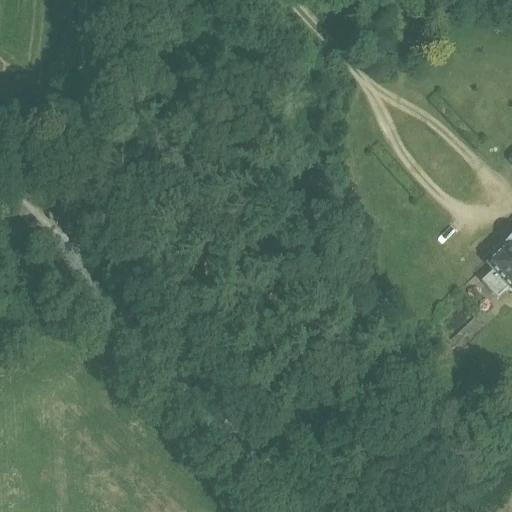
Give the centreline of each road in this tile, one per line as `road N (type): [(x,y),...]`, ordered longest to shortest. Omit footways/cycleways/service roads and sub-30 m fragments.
road 1 (unclassified): [(129,359),(89,290),(83,199),(98,0)]
road 2 (unclassified): [(294,511),(129,359)]
road 3 (unclassified): [(129,359),(0,230)]
